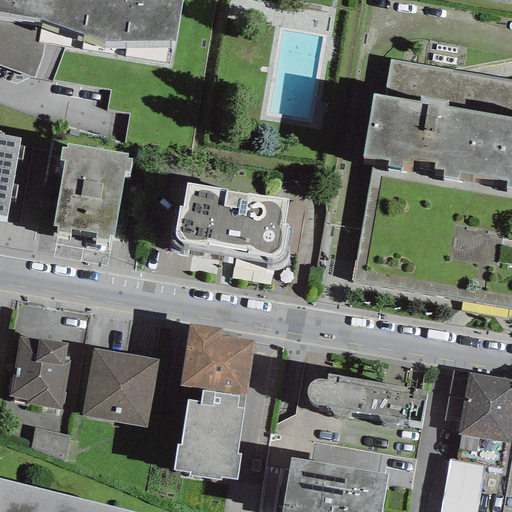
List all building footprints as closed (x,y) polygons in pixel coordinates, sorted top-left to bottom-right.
[(180,0),(0,0),(0,64),(35,78),(40,63),(45,42),(37,40),(41,16),(104,38),(175,35),(180,0)] [(419,98),(374,90),(363,152),(374,154),(387,156),(386,161),(401,163),(402,158),(412,160),(413,154),(436,158),(435,165),(444,167),(443,173),(457,175),(458,168),(507,176),(506,182),(511,183),(511,112),(448,102),(448,97),(420,92),(419,98)] [(20,134),(0,130),(0,211),(6,213),(20,134)] [(128,150),(67,139),(66,143),(62,142),(60,156),(64,157),(53,222),(56,223),(55,227),(70,230),(71,225),(96,230),(96,234),(109,236),(109,231),(113,232),(124,168),(129,169),(132,155),(127,154),(128,150)] [(511,306),(511,183),(506,182),(507,176),(458,168),(457,175),(443,173),(444,167),(435,165),(436,158),(413,154),(412,160),(402,158),(401,163),(386,161),(387,156),(374,154),(352,281),(511,306)] [(288,194),(186,178),(183,202),(179,202),(179,204),(174,204),(169,231),(170,237),(173,241),(179,245),(184,246),(270,261),(277,260),(282,258),(285,255),(287,251),(288,247),(284,246),(288,219),(284,218),(288,194)] [(221,326),(189,321),(180,382),(185,383),(181,404),(187,405),(181,442),(177,441),(173,466),(189,469),(188,472),(219,477),(220,474),(236,476),(240,452),(236,451),(244,406),(236,404),(238,393),(245,394),(253,339),(219,334),(221,326)] [(38,339),(19,336),(9,397),(13,397),(12,402),(28,405),(28,402),(61,407),(69,358),(65,357),(68,341),(38,336),(38,339)] [(159,359),(93,348),(81,415),(147,426),(159,359)] [(427,387),(328,370),(327,376),(324,375),(320,375),(315,376),(311,379),(309,382),(308,386),(308,389),(308,393),(310,397),(314,399),(318,400),(330,403),(330,405),(333,408),(336,410),(339,411),(342,411),(346,410),(349,409),(351,407),(379,411),(380,415),(383,418),(387,420),(390,420),(394,419),(397,418),(399,416),(421,419),(427,387)] [(511,423),(511,380),(468,373),(457,434),(508,443),(511,423)] [(380,511),(387,470),(290,454),(280,511),(283,511),(380,511)] [(477,511),(485,466),(449,460),(439,511),(477,511)] [(150,511),(0,474),(0,511),(150,511)]
